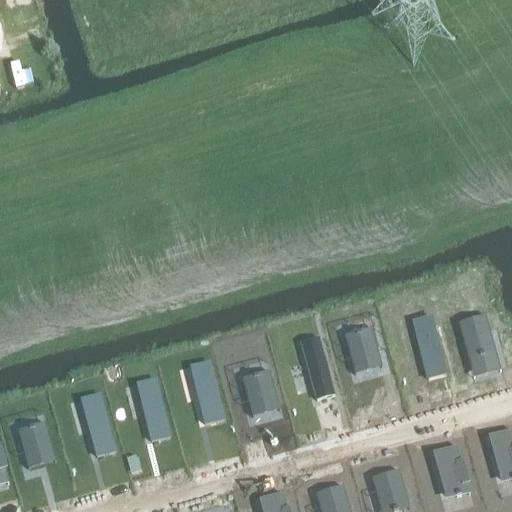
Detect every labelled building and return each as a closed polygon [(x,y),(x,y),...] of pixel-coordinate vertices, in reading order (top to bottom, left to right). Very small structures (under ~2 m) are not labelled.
[(460,326),(459,326),(470,364),(471,364),(470,361),(480,359),(481,361),(486,359),(485,357),(495,354),(496,357),(497,357),(486,318),(485,319),(486,321),(461,328),(460,326)] [(432,320),(414,324),(426,373),(444,368),(432,320)] [(346,339),(345,339),(356,378),(357,377),(356,375),(381,368),(382,370),(383,370),(372,332),(371,332),(372,334),(362,337),(361,335),(356,337),(357,339),(347,342),(346,339)] [(322,350),(304,355),(317,403),(336,398),(322,350)] [(212,374),(194,379),(206,428),(224,423),(212,374)] [(244,382),(243,382),(253,421),(255,420),(254,418),(279,411),(280,413),(281,413),(270,374),(269,375),(270,377),(260,380),(259,378),(254,380),(255,381),(244,384),(244,382)] [(158,392),(140,396),(152,445),(171,440),(158,392)] [(103,407),(85,412),(98,460),(116,455),(103,407)] [(20,433),(19,434),(29,472),(30,472),(30,469),(55,462),(56,465),(57,465),(46,426),(45,426),(46,429),(20,436),(20,433)] [(511,434),(511,435),(492,441),(497,457),(504,484),(511,481),(511,433),(511,434)] [(457,452),(437,458),(441,474),(449,500),(457,498),(457,500),(462,498),(461,496),(468,495),(469,497),(470,497),(457,449),(456,450),(457,452)] [(0,485),(0,486),(0,485),(7,483),(8,486),(10,486),(0,451),(0,485)] [(374,481),(373,481),(381,511),(401,511),(409,510),(409,511),(410,511),(400,474),(399,474),(399,476),(374,483),(374,481)] [(318,496),(317,497),(320,511),(350,511),(344,489),(343,489),(344,492),(319,499),(318,496)] [(283,499),(263,505),(265,511),(288,511),(284,496),(282,496),(283,499)]
